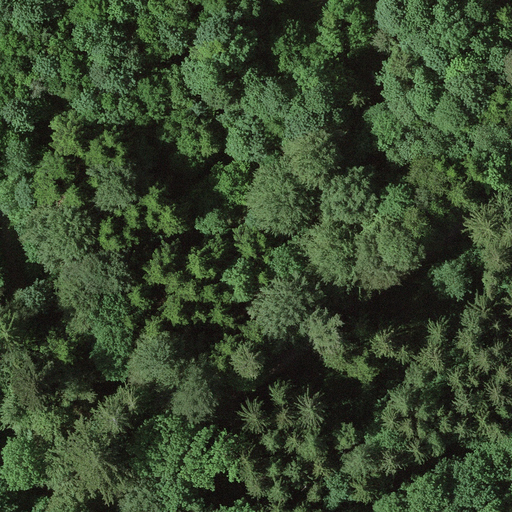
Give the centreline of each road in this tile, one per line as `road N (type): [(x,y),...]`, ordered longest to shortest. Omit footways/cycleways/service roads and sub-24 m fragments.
road 1 (track): [(116,488),(511,183)]
road 2 (track): [(0,455),(116,488)]
